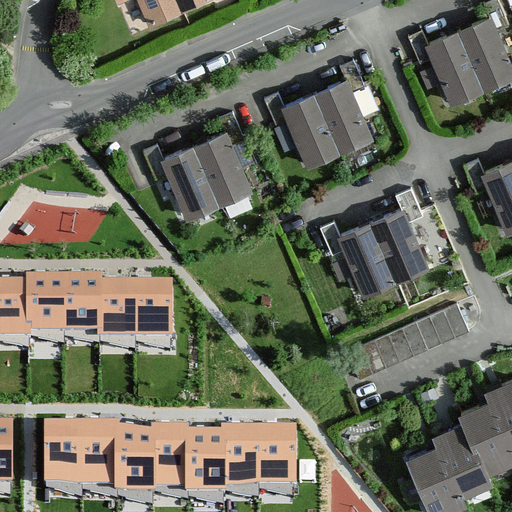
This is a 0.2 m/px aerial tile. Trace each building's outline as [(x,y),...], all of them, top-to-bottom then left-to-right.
[(115,0),(117,4),(125,0),(139,0),(150,26),(182,10),(177,0),(115,0)] [(177,0),(182,10),(205,1),(204,0),(177,0)] [(458,27),(484,90),(511,77),(511,61),(491,13),(458,27)] [(458,27),(426,40),(436,64),(420,71),(427,87),(439,82),(448,105),(484,90),(458,27)] [(313,91),(340,153),(373,139),(347,76),(313,91)] [(313,91),(280,105),(306,167),(340,153),(313,91)] [(194,143),(219,205),(254,191),(229,129),(194,143)] [(194,143),(160,157),(186,219),(219,205),(194,143)] [(511,157),(480,172),(506,233),(511,230),(511,157)] [(371,219),(395,282),(429,269),(405,207),(371,219)] [(371,219),(338,232),(346,255),(334,260),(342,281),(355,276),(362,295),(395,282),(371,219)] [(30,287),(30,339),(64,338),(64,282),(30,282),(30,287)] [(64,282),(64,338),(98,339),(98,287),(98,282),(64,282)] [(30,287),(0,287),(0,343),(30,343),(30,339),(30,287)] [(98,287),(98,339),(98,344),(134,344),(134,287),(98,287)] [(171,287),(134,287),(134,344),(171,344),(171,287)] [(465,297),(382,330),(393,356),(475,323),(465,297)] [(487,399),(507,451),(511,448),(511,372),(482,384),(487,399)] [(460,421),(480,475),(511,463),(507,451),(487,399),(456,410),(460,421)] [(436,443),(457,499),(485,488),(480,475),(460,421),(432,432),(436,443)] [(12,432),(0,432),(0,488),(12,488),(12,432)] [(83,432),(45,432),(45,488),(83,488),(83,432)] [(83,432),(83,488),(116,488),(119,488),(119,437),(119,432),(83,432)] [(154,432),(154,437),(154,488),(186,488),(187,437),(187,432),(154,432)] [(223,432),(223,437),(223,488),(259,488),(259,432),(223,432)] [(295,432),(259,432),(259,488),(295,488),(295,432)] [(154,437),(119,437),(119,488),(119,493),(154,493),(154,488),(154,437)] [(187,437),(186,488),(186,493),(223,493),(223,488),(223,437),(187,437)] [(436,443),(408,453),(429,511),(450,511),(460,509),(457,499),(436,443)]
